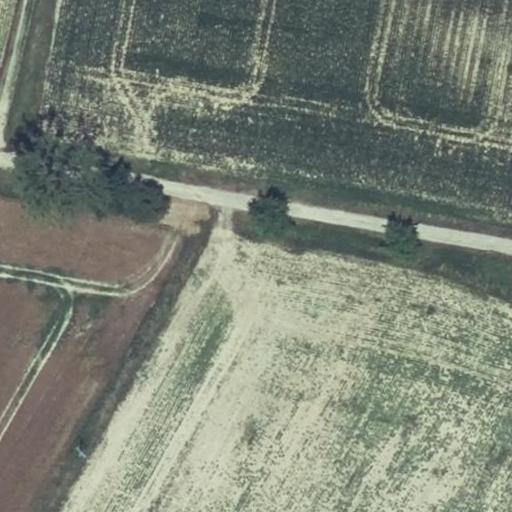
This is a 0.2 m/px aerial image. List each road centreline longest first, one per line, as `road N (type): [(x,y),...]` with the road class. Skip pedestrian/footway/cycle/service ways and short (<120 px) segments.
road 1 (track): [(0,160),(511,252)]
road 2 (track): [(0,129),(31,0)]
